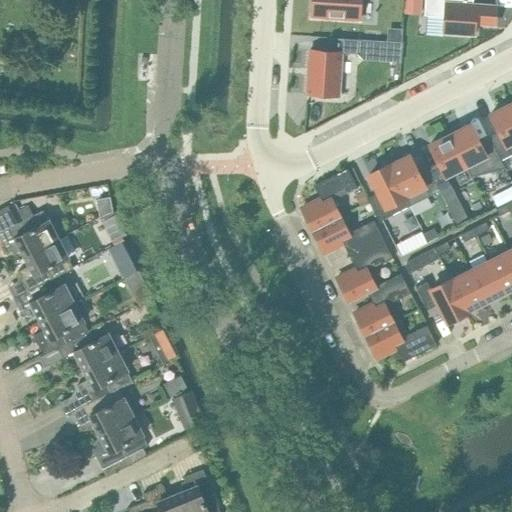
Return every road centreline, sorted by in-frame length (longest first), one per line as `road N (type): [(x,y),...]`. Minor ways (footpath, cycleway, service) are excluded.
road 1 (residential): [(254,157),(368,391),(388,398),(511,338)]
road 2 (unclassified): [(317,511),(200,270),(168,161)]
road 3 (residential): [(254,157),(284,162),(511,45)]
road 4 (residential): [(0,189),(168,161)]
road 5 (unclassified): [(168,161),(173,0)]
road 6 (residential): [(254,157),(264,0)]
road 7 (residential): [(53,511),(190,445)]
